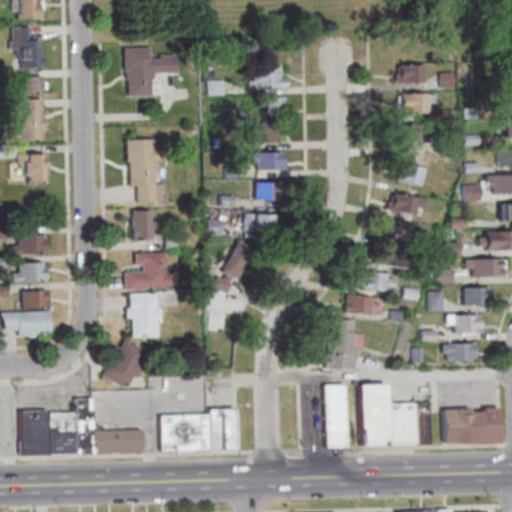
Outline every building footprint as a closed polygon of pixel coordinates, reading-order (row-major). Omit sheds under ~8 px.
[(12,19),(11,11),(6,11),(5,0),(30,0),(31,1),(37,1),(37,9),(36,9),(36,18),(12,19)] [(15,68),(14,49),(5,49),(5,42),(7,42),(6,27),(24,27),(25,41),(36,41),(36,68),(15,68)] [(144,46),(144,58),(154,57),(154,54),(170,54),(170,71),(148,71),(148,76),(144,76),(145,93),(123,94),(122,78),(121,78),(121,69),(119,69),(119,46),(144,46)] [(511,51),(501,51),(501,71),(511,71),(511,51)] [(279,87),(241,88),(241,80),(247,80),(246,68),(252,68),(252,58),(264,58),(264,68),(273,68),(273,76),(279,76),(279,87)] [(389,72),(393,72),(393,64),(418,64),(418,81),(389,81),(389,72)] [(434,86),(434,72),(447,72),(447,86),(434,86)] [(35,93),(11,94),(11,78),(35,77),(35,93)] [(511,109),(490,110),(490,92),(511,92),(511,109)] [(421,112),(396,112),(396,107),(394,107),(394,94),(428,93),(428,103),(421,103),(421,112)] [(258,113),(257,97),(275,96),(275,112),(258,113)] [(4,140),(3,112),(19,112),(18,100),(37,99),(38,139),(4,140)] [(457,107),(472,106),(472,117),(458,117),(457,107)] [(449,119),(435,119),(435,109),(449,109),(449,119)] [(511,117),(511,136),(499,136),(499,128),(492,129),(492,120),(499,120),(499,118),(511,117)] [(272,142),(244,142),(243,123),(273,122),(274,132),(271,132),(272,142)] [(426,142),(397,142),(397,138),(395,139),(395,125),(420,124),(420,132),(426,132),(426,142)] [(471,144),(458,144),(458,134),(471,134),(471,144)] [(146,138),(146,148),(154,148),(154,159),(149,159),(150,167),(148,167),(149,183),(158,183),(158,200),(131,201),(131,184),(124,184),(123,159),(121,159),(120,138),(146,138)] [(450,144),(450,154),(436,155),(436,145),(450,144)] [(8,157),(0,157),(0,146),(8,146),(8,157)] [(511,165),(492,166),(492,149),(511,148),(511,165)] [(250,169),(250,161),(245,161),(245,152),(275,151),(275,159),(279,159),(279,168),(272,168),(272,169),(250,169)] [(40,182),(21,182),(21,177),(18,177),(18,163),(12,163),(12,154),(40,154),(40,182)] [(458,162),(472,161),(473,172),(459,172),(458,162)] [(414,185),(390,179),(394,162),(418,168),(414,185)] [(219,177),(219,167),(232,167),(233,177),(219,177)] [(511,173),(511,192),(487,193),(487,186),(485,186),(485,181),(480,181),(480,174),(511,173)] [(250,199),(250,182),(280,183),(279,197),(271,197),(271,200),(250,199)] [(473,184),(473,199),(457,199),(457,184),(473,184)] [(381,209),(383,199),(387,200),(388,193),(420,199),(419,207),(410,206),(408,214),(381,209)] [(214,205),(214,195),(227,195),(227,206),(214,205)] [(511,220),(496,220),(495,203),(511,202),(511,220)] [(127,210),(145,210),(145,220),(154,220),(154,228),(146,229),(146,238),(128,238),(127,210)] [(237,230),(238,213),(264,216),(263,232),(237,230)] [(213,234),(200,233),(202,218),(215,220),(213,234)] [(445,218),(461,218),(461,228),(445,228),(445,218)] [(404,241),(384,239),(385,232),(381,232),(383,220),(406,223),(404,241)] [(511,249),(480,250),(480,245),(473,246),(473,237),(480,237),(479,231),(511,230),(511,249)] [(160,235),(176,234),(176,248),(160,248),(160,235)] [(6,254),(6,246),(13,245),(13,236),(37,236),(37,238),(41,238),(41,253),(6,254)] [(216,270),(232,240),(250,249),(243,262),(238,259),(234,268),(236,268),(232,276),(227,273),(223,281),(225,283),(220,292),(206,284),(211,275),(217,278),(220,273),(216,270)] [(454,256),(439,256),(439,242),(454,242),(454,256)] [(368,263),(370,245),(402,250),(400,267),(368,263)] [(159,251),(160,273),(170,273),(170,284),(141,285),(141,288),(120,288),(119,272),(137,271),(137,263),(129,263),(129,252),(159,251)] [(500,276),(466,277),(466,268),(460,268),(459,259),(500,258),(500,276)] [(41,281),(7,282),(7,273),(13,273),(13,264),(37,263),(37,266),(40,266),(41,281)] [(406,273),(407,263),(420,264),(419,275),(406,273)] [(430,270),(445,270),(446,283),(430,284),(430,270)] [(355,288),(358,271),(382,275),(381,278),(389,279),(388,290),(380,289),(379,291),(355,288)] [(411,299),(397,297),(398,287),(412,288),(411,299)] [(458,304),(458,287),(483,287),(483,304),(458,304)] [(436,311),(423,311),(422,290),(436,290),(436,311)] [(17,309),(16,292),(40,291),(40,298),(44,298),(44,308),(17,309)] [(124,292),(151,292),(151,306),(157,306),(157,335),(129,336),(128,316),(121,316),(121,307),(124,307),(124,292)] [(340,312),(341,295),(366,297),(365,314),(340,312)] [(207,328),(223,330),(225,311),(209,309),(207,328)] [(388,320),(389,310),(403,311),(403,321),(388,320)] [(0,311),(49,311),(49,333),(37,333),(37,336),(29,336),(29,334),(19,334),(19,329),(0,330),(0,311)] [(483,332),(456,332),(455,324),(448,324),(448,315),(479,315),(479,323),(483,323),(483,332)] [(326,367),(331,319),(354,321),(353,333),(360,333),(359,347),(356,347),(354,368),(341,366),(341,369),(326,367)] [(436,330),(436,340),(424,341),(423,330),(436,330)] [(130,385),(124,382),(122,385),(104,375),(112,361),(111,360),(118,346),(121,348),(126,338),(148,349),(142,362),(145,364),(138,377),(135,375),(130,385)] [(448,361),(447,358),(447,354),(448,353),(443,353),(443,344),(475,343),(476,357),(473,357),(473,362),(466,362),(466,361),(448,361)] [(415,348),(423,348),(424,362),(415,362),(415,348)] [(389,440),(382,440),(382,446),(362,447),(360,385),(388,384),(388,403),(389,440)] [(348,447),(327,448),(325,385),(346,385),(348,447)] [(76,411),(76,398),(94,397),(94,430),(95,452),(77,453),(76,411)] [(417,444),(389,445),(389,440),(388,403),(416,402),(417,444)] [(417,444),(416,402),(429,402),(430,444),(417,444)] [(500,442),(445,444),(445,409),(471,408),(471,411),(485,411),(485,407),(499,406),(500,442)] [(210,414),(210,408),(236,407),(237,447),(211,448),(210,414)] [(49,412),(50,453),(22,454),(21,409),(49,409),(49,412)] [(50,453),(49,412),(76,411),(77,453),(50,453)] [(163,449),(162,415),(210,414),(211,448),(163,449)] [(95,452),(94,430),(144,429),(144,451),(95,452)]
